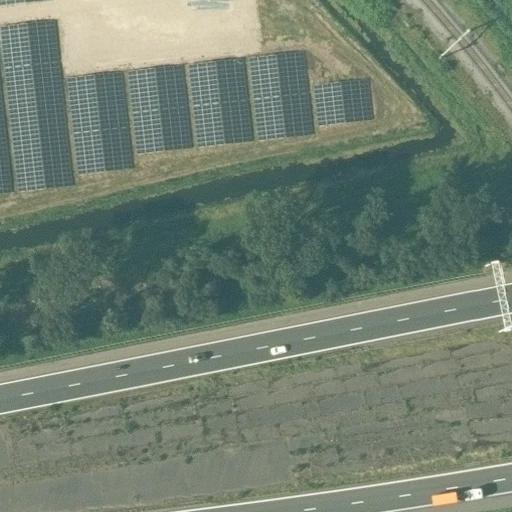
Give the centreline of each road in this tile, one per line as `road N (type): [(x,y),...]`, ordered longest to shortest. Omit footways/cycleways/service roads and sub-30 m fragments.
road 1 (motorway): [(511,299),(0,399)]
road 2 (motorway): [(298,511),(511,478)]
